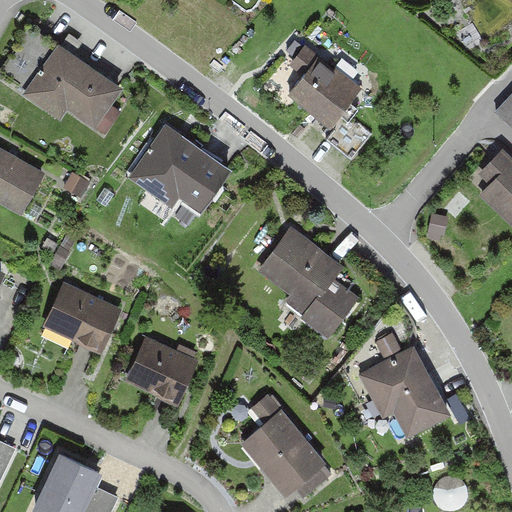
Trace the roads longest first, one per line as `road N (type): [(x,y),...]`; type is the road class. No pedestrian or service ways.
road 1 (residential): [(75,0),(310,169),(369,224),(420,277),(493,393)]
road 2 (residential): [(225,511),(200,487),(0,390)]
